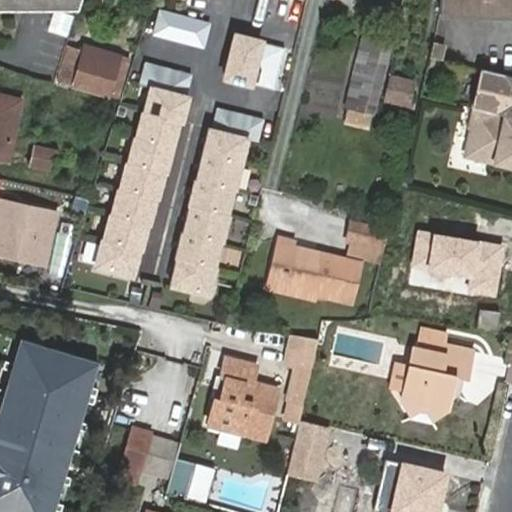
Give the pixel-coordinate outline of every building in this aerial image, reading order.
[(0,0),(0,8),(26,7),(27,0),(0,0)] [(511,12),(511,0),(435,0),(434,12),(490,12),(511,12)] [(70,35),(74,12),(53,8),(49,31),(70,35)] [(204,48),(211,26),(163,11),(156,33),(169,38),(204,48)] [(248,86),(260,41),(234,33),(222,79),(248,86)] [(359,36),(348,88),(310,81),(304,113),(374,128),(392,43),(359,36)] [(272,91),(284,46),(260,41),(248,86),(272,91)] [(437,57),(440,43),(430,41),(427,55),(437,57)] [(106,94),(115,52),(80,45),(80,47),(69,45),(65,62),(77,65),(72,87),(106,94)] [(124,54),(115,52),(106,94),(115,95),(124,54)] [(187,97),(194,75),(145,60),(139,82),(152,86),(187,97)] [(511,117),(511,73),(482,67),(473,108),(476,109),(511,117)] [(412,107),(415,77),(386,74),(383,104),(412,107)] [(132,272),(187,97),(152,86),(97,262),(132,272)] [(0,156),(6,158),(19,99),(0,95),(0,156)] [(260,140),(266,118),(215,106),(210,128),(246,137),(260,140)] [(511,166),(511,117),(476,109),(472,128),(475,128),(469,157),(511,166)] [(208,293),(246,137),(210,128),(171,284),(208,293)] [(34,146),(30,164),(51,168),(55,151),(34,146)] [(0,197),(0,253),(40,262),(54,210),(0,197)] [(384,250),(388,230),(355,222),(351,242),(384,250)] [(61,290),(71,234),(57,231),(47,287),(61,290)] [(281,284),(291,246),(277,243),(268,281),(281,284)] [(334,297),(342,260),(291,246),(281,284),(334,297)] [(359,265),(342,260),(334,297),(351,302),(359,265)] [(478,307),(473,326),(494,331),(498,311),(478,307)] [(0,511),(50,511),(97,360),(24,337),(0,414),(0,511)] [(306,390),(316,348),(291,342),(284,371),(294,374),(292,386),(306,390)] [(412,350),(401,401),(446,411),(449,395),(452,378),(462,380),(465,381),(471,351),(444,346),(443,357),(412,350)] [(206,429),(229,434),(245,366),(224,361),(219,380),(224,382),(218,403),(212,402),(206,429)] [(245,366),(229,434),(263,442),(276,392),(248,385),(252,368),(245,366)] [(458,397),(462,380),(452,378),(449,395),(458,397)] [(300,411),(306,390),(292,386),(286,407),(291,409),(300,411)] [(446,411),(401,401),(399,410),(408,420),(431,426),(444,418),(446,411)] [(297,424),(300,411),(291,409),(288,422),(297,424)] [(333,433),(304,426),(291,480),(321,487),(333,433)] [(125,469),(143,475),(154,439),(136,434),(125,469)] [(181,505),(191,472),(173,467),(163,500),(181,505)] [(143,475),(125,469),(120,483),(138,489),(143,475)] [(441,511),(449,479),(407,469),(396,511),(387,511),(384,511),(383,511),(441,511)]
